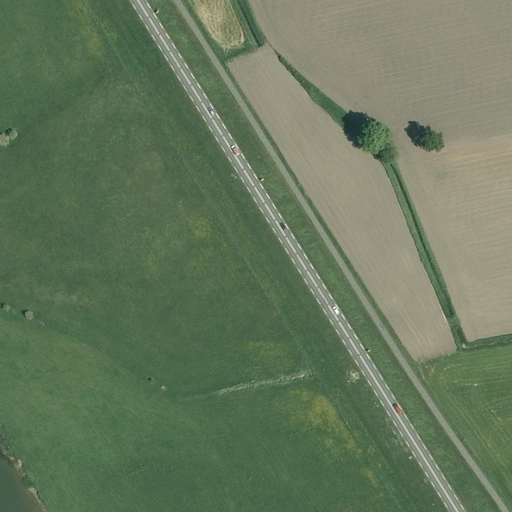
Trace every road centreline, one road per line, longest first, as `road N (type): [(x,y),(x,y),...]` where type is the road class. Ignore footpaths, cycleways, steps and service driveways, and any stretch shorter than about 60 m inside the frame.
road 1 (primary): [(457,511),(133,0)]
road 2 (track): [(416,511),(94,0)]
